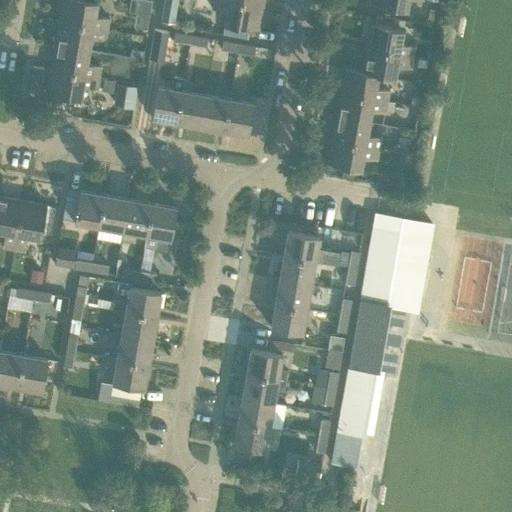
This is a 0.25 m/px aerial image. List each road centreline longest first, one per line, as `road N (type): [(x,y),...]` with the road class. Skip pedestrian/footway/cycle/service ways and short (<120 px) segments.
road 1 (residential): [(195,511),(200,484),(177,437),(224,172)]
road 2 (residential): [(0,131),(224,172)]
road 3 (residential): [(277,182),(310,0)]
